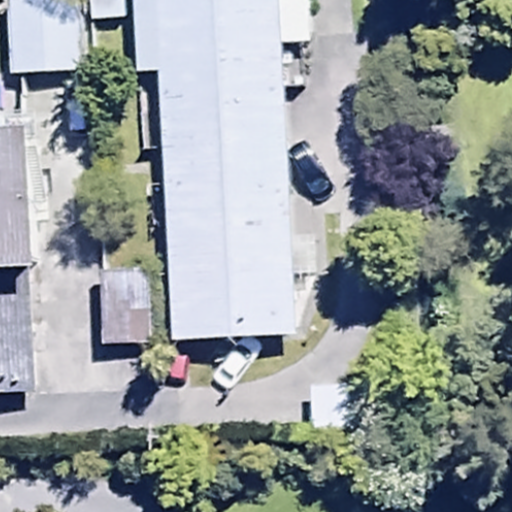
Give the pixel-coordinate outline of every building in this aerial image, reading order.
[(129,0),(132,85),(157,84),(167,356),(292,351),(281,56),(307,55),(305,0),(129,0)] [(81,10),(6,10),(7,87),(82,86),(81,10)] [(0,407),(32,406),(26,291),(36,290),(29,133),(0,134),(0,407)] [(147,281),(99,281),(99,353),(147,353),(147,281)] [(310,398),(309,446),(370,446),(370,398),(310,398)]
